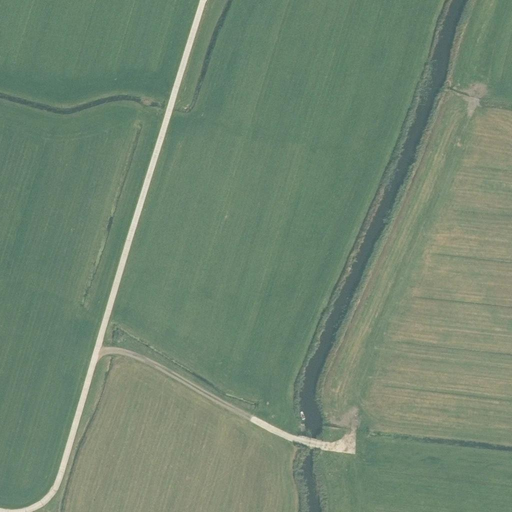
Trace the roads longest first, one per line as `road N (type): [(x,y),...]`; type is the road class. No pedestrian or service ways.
road 1 (track): [(24,511),(52,493),(96,353),(109,350),(158,366),(288,436),(350,447),(361,386),(478,92),(506,0)]
road 2 (track): [(96,353),(202,0)]
